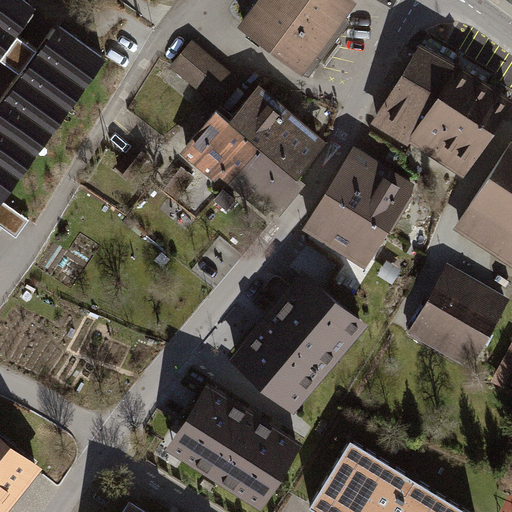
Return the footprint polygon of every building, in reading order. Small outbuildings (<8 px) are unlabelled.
[(0,0),(0,65),(42,8),(30,0),(0,0)] [(255,0),(236,28),(309,80),(362,6),(352,0),(255,0)] [(112,60),(64,25),(0,113),(0,201),(6,206),(112,60)] [(192,41),(172,65),(218,104),(238,80),(192,41)] [(370,117),(404,138),(449,62),(415,42),(370,117)] [(511,99),(449,62),(404,138),(464,174),(511,99)] [(216,111),(184,151),(268,217),(331,137),(259,79),(227,119),(216,111)] [(511,141),(456,223),(511,261),(511,141)] [(309,228),(365,261),(413,179),(357,146),(309,228)] [(408,329),(469,364),(509,297),(449,261),(408,329)] [(227,357),(294,410),(369,323),(338,295),(304,266),(227,357)] [(163,444),(262,506),(304,440),(208,377),(163,444)] [(0,511),(3,511),(42,463),(0,430),(0,511)] [(473,511),(349,435),(308,501),(325,511),(473,511)] [(152,511),(126,495),(114,511),(152,511)]
